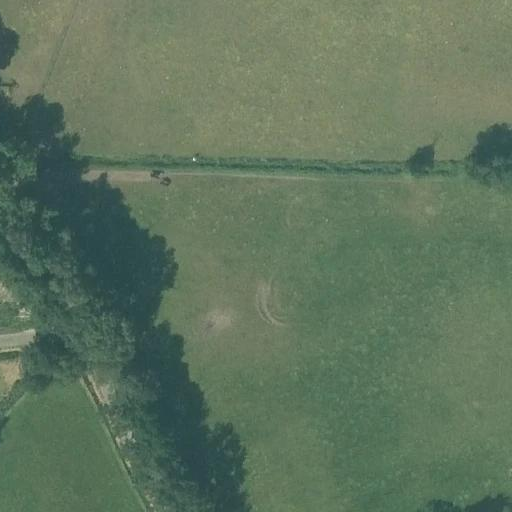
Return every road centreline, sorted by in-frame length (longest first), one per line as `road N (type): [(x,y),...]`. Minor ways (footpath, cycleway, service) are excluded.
road 1 (unclassified): [(79,333),(164,511)]
road 2 (unclassified): [(0,210),(56,285),(79,333)]
